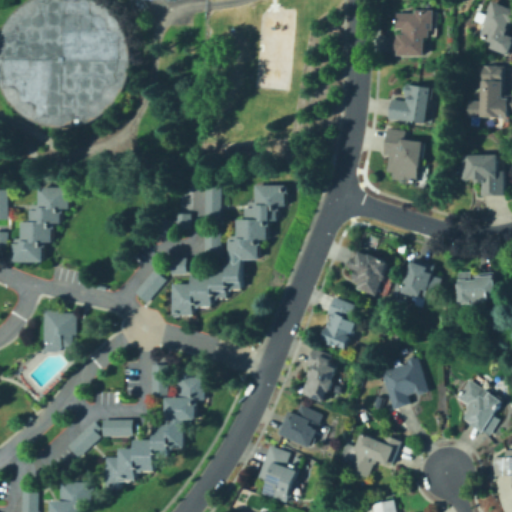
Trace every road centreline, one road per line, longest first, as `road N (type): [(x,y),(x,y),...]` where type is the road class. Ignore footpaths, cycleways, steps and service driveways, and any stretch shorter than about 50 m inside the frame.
road 1 (residential): [(185,511),(268,365),(338,194),(356,108),(360,0)]
road 2 (residential): [(511,230),(456,236),(338,194)]
